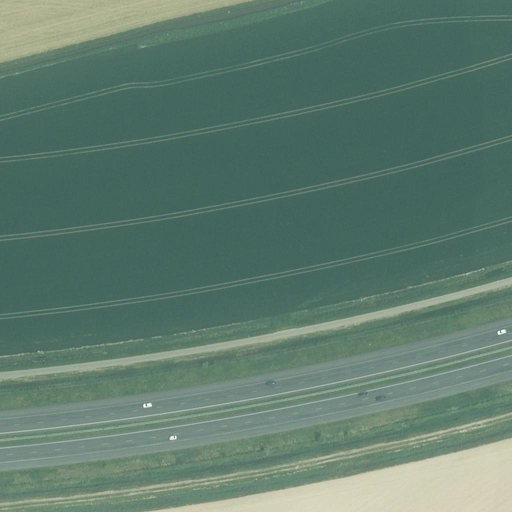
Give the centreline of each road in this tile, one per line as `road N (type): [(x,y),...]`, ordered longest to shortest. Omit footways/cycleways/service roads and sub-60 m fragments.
road 1 (unclassified): [(511,280),(319,327),(0,375)]
road 2 (motorway): [(511,333),(295,385),(0,427)]
road 3 (motorway): [(0,456),(298,414),(511,363)]
